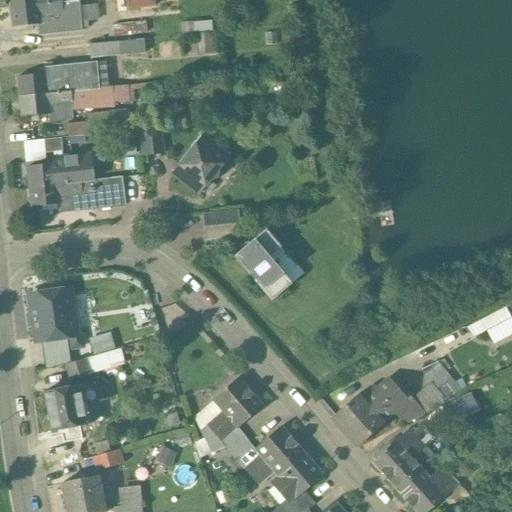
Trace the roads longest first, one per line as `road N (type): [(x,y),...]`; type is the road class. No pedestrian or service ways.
road 1 (residential): [(0,259),(134,250),(197,292),(390,511)]
road 2 (tertiary): [(25,511),(0,308)]
